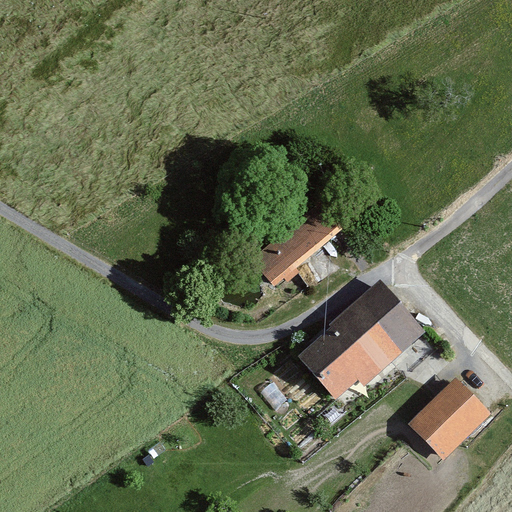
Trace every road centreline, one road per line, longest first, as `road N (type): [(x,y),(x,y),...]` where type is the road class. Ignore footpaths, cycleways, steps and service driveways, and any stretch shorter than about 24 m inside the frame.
road 1 (track): [(511,159),(419,244),(363,281),(268,332),(240,336),(194,319),(0,200)]
road 2 (track): [(393,261),(511,376)]
